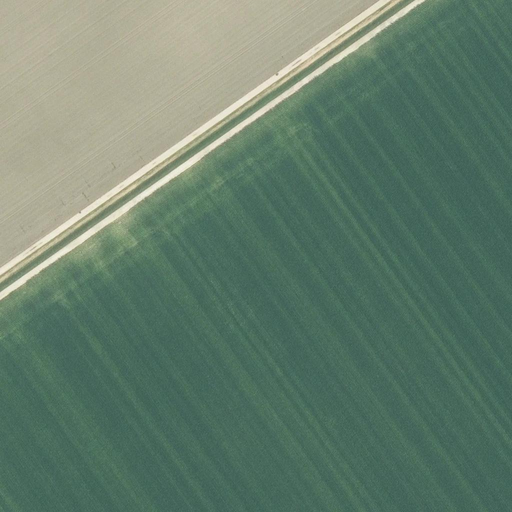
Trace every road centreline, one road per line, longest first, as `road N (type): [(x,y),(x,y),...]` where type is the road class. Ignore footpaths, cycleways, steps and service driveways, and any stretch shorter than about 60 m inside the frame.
road 1 (track): [(0,296),(420,0)]
road 2 (track): [(0,271),(384,0)]
